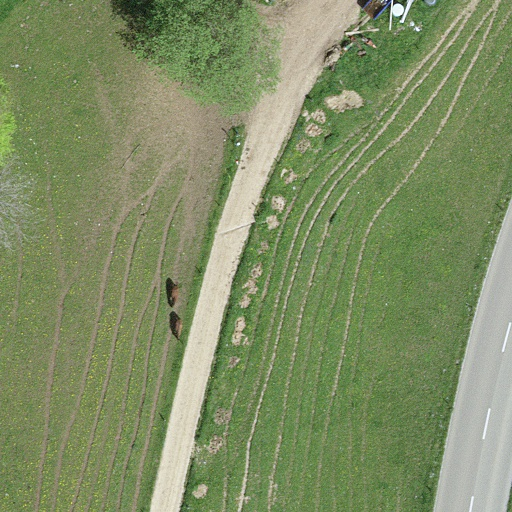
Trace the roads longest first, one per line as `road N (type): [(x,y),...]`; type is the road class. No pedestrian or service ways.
road 1 (track): [(345,0),(276,100),(240,200),(207,302),(162,511)]
road 2 (primary): [(472,511),(511,316)]
